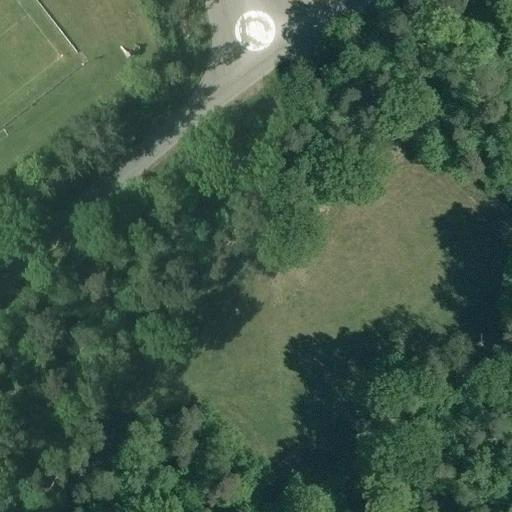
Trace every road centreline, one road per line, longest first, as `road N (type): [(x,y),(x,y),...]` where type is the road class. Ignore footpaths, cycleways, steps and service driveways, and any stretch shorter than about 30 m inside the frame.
road 1 (unclassified): [(0,283),(250,65)]
road 2 (unclassified): [(353,0),(250,65)]
